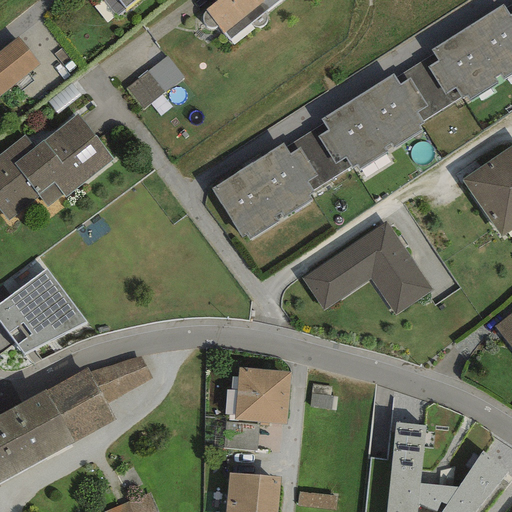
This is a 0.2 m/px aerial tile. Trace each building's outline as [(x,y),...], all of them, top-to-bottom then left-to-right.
[(104,0),(117,15),(135,0),(104,0)] [(216,0),(215,1),(205,9),(229,40),(279,0),(216,0)] [(503,4),(430,49),(433,54),(437,60),(427,67),(444,94),(455,88),(461,98),(462,99),(467,96),(470,101),(511,74),(511,13),(510,15),(506,9),(503,4)] [(18,36),(0,50),(0,94),(39,63),(18,36)] [(437,60),(433,54),(395,78),(399,85),(409,79),(426,106),(417,112),(423,122),(461,98),(455,88),(444,94),(427,67),(437,60)] [(168,57),(124,89),(139,110),(184,79),(168,57)] [(392,74),(320,119),(323,123),(327,130),(316,137),(334,164),(344,158),(350,167),(352,169),(356,166),(359,171),(422,131),(418,125),(423,122),(417,112),(426,106),(409,79),(399,85),(395,78),(392,74)] [(24,136),(0,155),(0,211),(7,221),(38,196),(47,207),(63,195),(65,198),(113,160),(76,114),(33,147),(24,136)] [(327,130),(323,123),(286,147),(290,154),(299,148),(317,176),(308,182),(313,190),(350,167),(344,158),(334,164),(316,137),(327,130)] [(283,143),(210,189),(241,238),(245,236),(248,241),(313,200),(309,194),(313,190),(308,182),(317,176),(299,148),(290,154),(286,147),(283,143)] [(511,146),(461,181),(500,238),(511,230),(511,146)] [(432,290),(385,222),(301,280),(323,311),(368,279),(394,317),(432,290)] [(46,268),(0,302),(0,322),(24,353),(87,323),(46,268)] [(511,312),(493,327),(511,352),(511,312)] [(139,356),(88,372),(106,404),(152,379),(139,356)] [(290,372),(238,367),(233,419),(285,424),(290,372)] [(86,368),(44,391),(73,443),(115,420),(106,404),(88,372),(86,368)] [(44,391),(0,414),(0,482),(73,443),(44,391)] [(259,425),(225,422),(222,448),(256,451),(259,425)] [(425,427),(394,423),(385,511),(416,511),(417,505),(434,511),(440,511),(457,487),(419,483),(425,427)] [(473,511),(507,472),(482,452),(457,487),(440,511),(473,511)] [(276,511),(279,477),(228,473),(224,511),(276,511)] [(157,511),(149,492),(103,511),(157,511)] [(337,497),(298,492),(297,505),(335,510),(337,497)]
